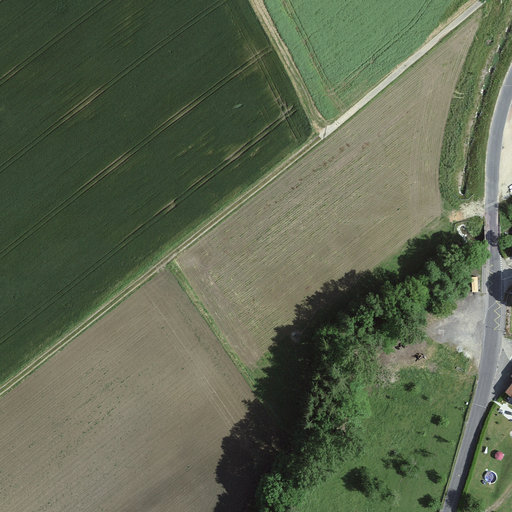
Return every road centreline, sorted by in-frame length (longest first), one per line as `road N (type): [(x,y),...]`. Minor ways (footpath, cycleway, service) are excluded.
road 1 (track): [(0,391),(483,0)]
road 2 (tertiary): [(448,511),(489,360),(493,152),(511,79)]
